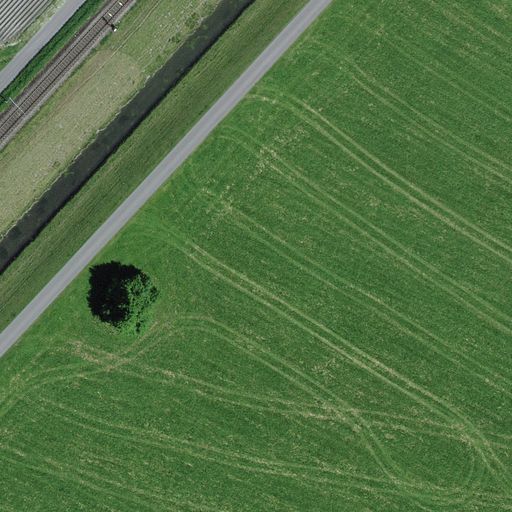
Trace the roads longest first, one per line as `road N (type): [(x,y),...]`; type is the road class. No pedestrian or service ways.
road 1 (track): [(0,346),(320,0)]
road 2 (track): [(0,89),(82,0)]
